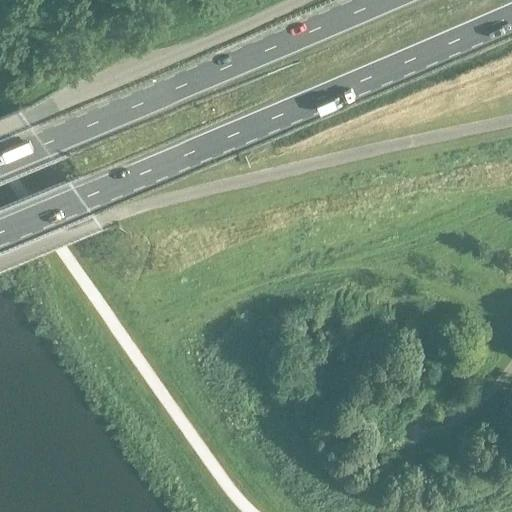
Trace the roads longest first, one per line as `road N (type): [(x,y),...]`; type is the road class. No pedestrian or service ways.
road 1 (trunk): [(0,233),(511,21)]
road 2 (trunk): [(389,0),(0,161)]
road 3 (unclassified): [(0,129),(294,0)]
